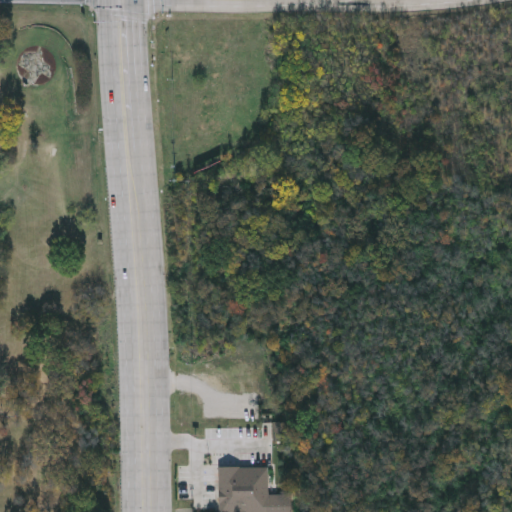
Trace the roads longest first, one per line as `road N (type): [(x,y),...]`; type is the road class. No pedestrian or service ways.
road 1 (primary): [(149,511),(129,119)]
road 2 (tertiary): [(229,0),(391,7),(438,0)]
